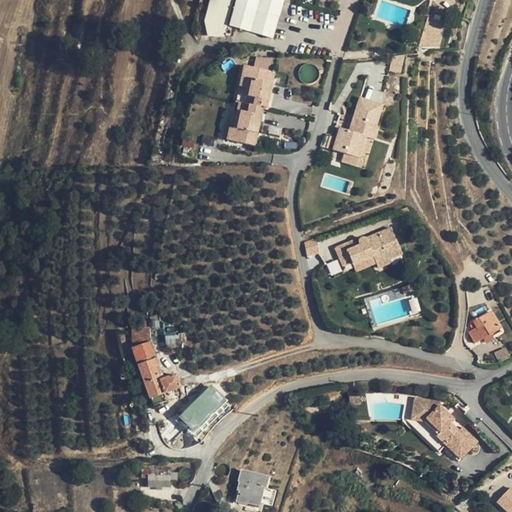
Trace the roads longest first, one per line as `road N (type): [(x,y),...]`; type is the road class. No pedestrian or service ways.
road 1 (residential): [(336,58),(291,201),(318,328),(333,340),(405,348),(491,378)]
road 2 (residential): [(472,384),(359,374),(288,387),(231,424),(185,511)]
road 3 (unclassified): [(511,195),(474,143),(462,102),(482,0)]
